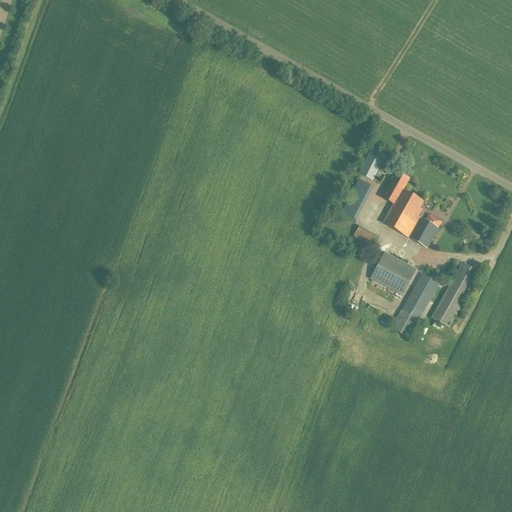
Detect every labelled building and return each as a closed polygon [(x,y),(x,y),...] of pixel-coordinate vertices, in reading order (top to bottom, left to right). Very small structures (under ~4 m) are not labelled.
[(373,181),(386,155),(371,148),(358,174),(373,181)] [(426,221),(418,217),(422,210),(419,209),(423,202),(402,191),(409,179),(396,172),(382,198),(393,204),(383,224),(407,238),(427,249),(438,229),(437,229),(441,222),(429,215),(426,221)] [(373,249),(380,238),(359,226),(353,238),(373,249)] [(483,242),(487,247),(492,243),(488,239),(483,242)] [(402,297),(416,270),(384,252),(370,280),(402,297)] [(448,329),(480,274),(462,263),(430,319),(448,329)] [(440,284),(421,274),(390,329),(408,339),(440,284)] [(378,323),(374,330),(384,334),(387,327),(378,323)]
